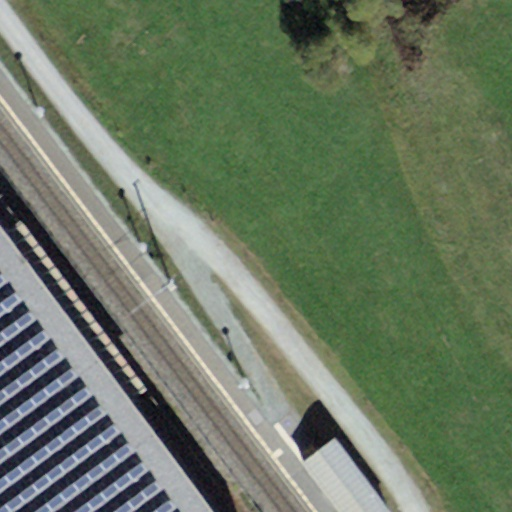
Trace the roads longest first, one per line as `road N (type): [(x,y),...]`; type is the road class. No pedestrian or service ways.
road 1 (track): [(129,178),(238,272),(384,451),(420,511)]
road 2 (track): [(0,1),(129,178)]
